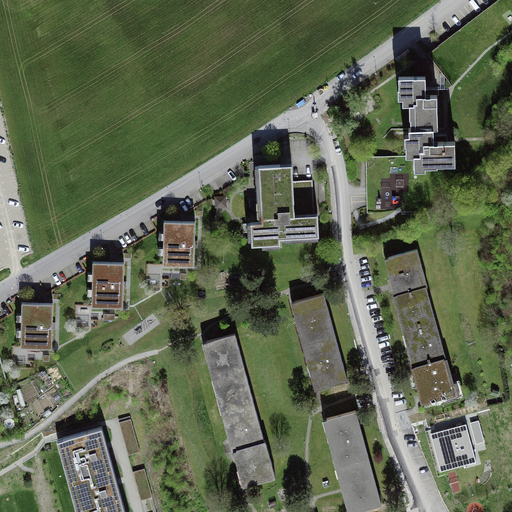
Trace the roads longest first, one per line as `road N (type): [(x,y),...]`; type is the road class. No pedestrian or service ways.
road 1 (residential): [(315,110),(331,146),(347,273),(425,511)]
road 2 (residential): [(0,294),(315,110)]
road 3 (residential): [(315,110),(469,0)]
